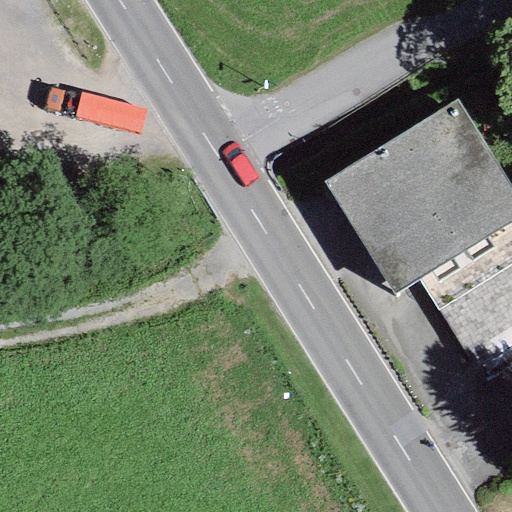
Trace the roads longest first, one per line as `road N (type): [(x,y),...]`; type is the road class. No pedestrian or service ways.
road 1 (secondary): [(438,511),(216,157)]
road 2 (unclassified): [(501,0),(216,157)]
road 3 (secondary): [(216,157),(116,0)]
